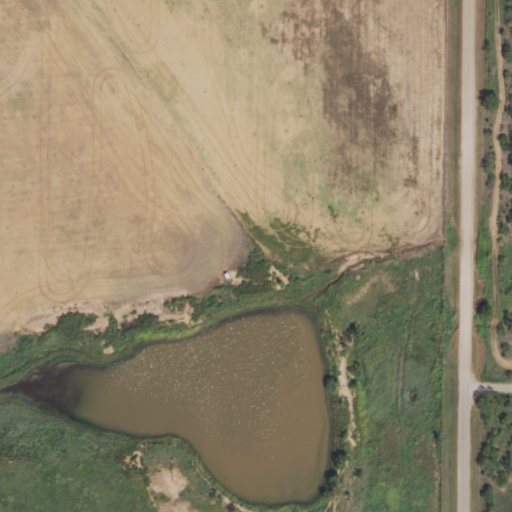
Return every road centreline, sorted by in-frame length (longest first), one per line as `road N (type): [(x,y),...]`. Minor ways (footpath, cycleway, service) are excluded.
road 1 (residential): [(465,383),(470,0)]
road 2 (residential): [(463,511),(465,383)]
